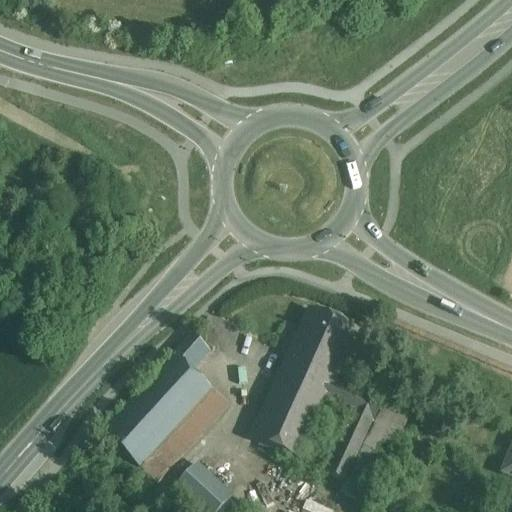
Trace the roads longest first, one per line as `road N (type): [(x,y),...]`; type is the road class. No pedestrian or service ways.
road 1 (primary): [(159,305),(0,483)]
road 2 (primary): [(511,20),(342,140)]
road 3 (secondary): [(511,328),(337,228)]
road 4 (secondary): [(256,126),(170,85),(113,81)]
road 5 (secondary): [(113,81),(229,158)]
road 6 (primary): [(228,203),(159,305)]
